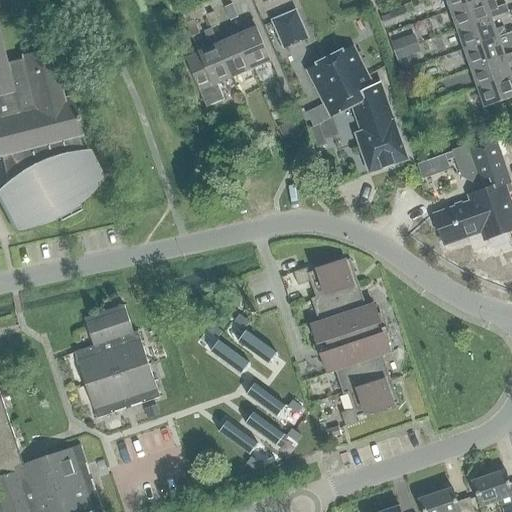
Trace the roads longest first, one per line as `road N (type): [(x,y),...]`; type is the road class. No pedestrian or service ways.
road 1 (residential): [(511,318),(479,308),(380,244),(326,223),(256,228),(0,284)]
road 2 (residential): [(298,500),(476,437),(511,408)]
